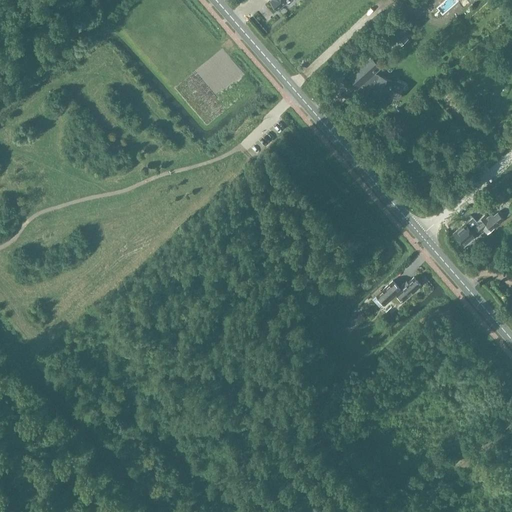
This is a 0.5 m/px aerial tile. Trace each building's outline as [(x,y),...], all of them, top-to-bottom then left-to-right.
[(269,0),(269,1),(270,2),(277,10),(285,3),(287,4),(291,0),(269,0)] [(385,30),(399,46),(408,38),(395,22),(385,30)] [(371,58),(350,77),(358,87),(366,80),(369,84),(370,84),(376,86),(371,100),(384,104),(388,93),(399,96),(401,91),(402,91),(403,91),(404,91),(405,91),(406,90),(407,89),(407,88),(408,87),(408,86),(408,85),(407,84),(407,83),(406,82),(405,82),(404,81),(399,79),(397,82),(374,74),(374,73),(380,68),(371,58)] [(486,233),(503,219),(500,215),(497,218),(494,215),(492,215),(490,215),(487,217),(485,214),(476,221),(473,216),(464,223),(453,232),(464,245),(483,229),(486,233)] [(396,292),(389,298),(392,301),(393,302),(395,303),(397,303),(399,303),(401,303),(404,301),(421,285),(414,277),(408,283),(407,281),(404,283),(401,286),(400,286),(398,287),(400,289),(396,292)] [(400,289),(398,287),(394,282),(391,285),(389,284),(386,287),(387,289),(384,292),(382,291),(379,294),(380,295),(377,297),(383,304),(396,292),(400,289)] [(349,317),(349,328),(355,328),(355,326),(357,326),(357,318),(349,317)]
